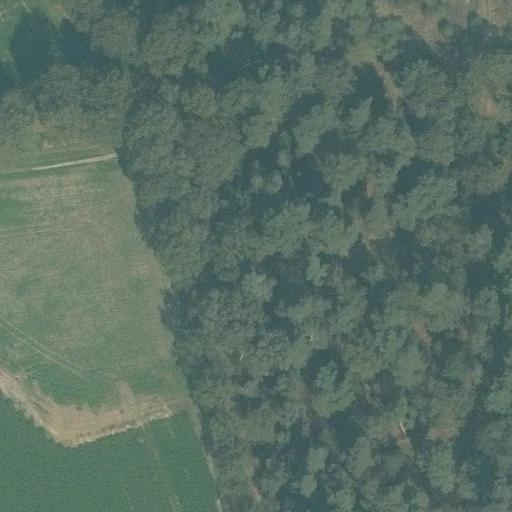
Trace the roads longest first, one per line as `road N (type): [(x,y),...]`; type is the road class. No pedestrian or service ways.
road 1 (track): [(258,511),(160,128)]
road 2 (track): [(511,413),(468,409),(481,113)]
road 3 (track): [(160,128),(481,113)]
road 4 (track): [(0,134),(160,128)]
